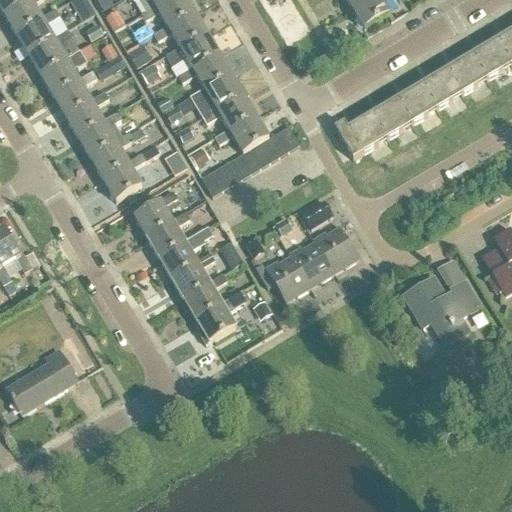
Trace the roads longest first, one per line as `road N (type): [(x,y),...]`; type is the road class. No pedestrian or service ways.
road 1 (residential): [(0,487),(138,402),(143,384),(37,175)]
road 2 (residential): [(303,112),(490,0)]
road 3 (residential): [(361,218),(386,259),(411,265),(511,205)]
road 4 (residential): [(511,129),(361,218)]
road 5 (residential): [(303,112),(237,0)]
road 6 (residential): [(361,218),(303,112)]
